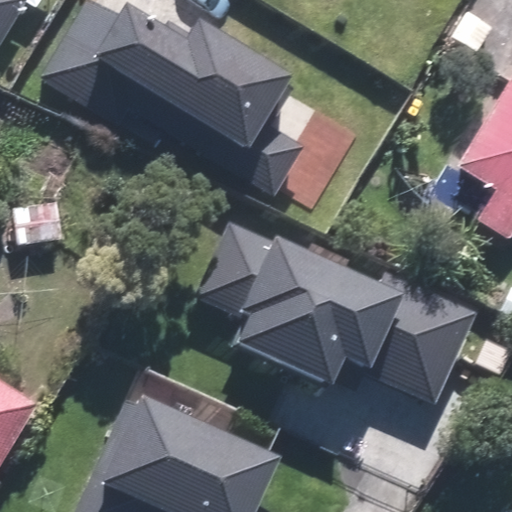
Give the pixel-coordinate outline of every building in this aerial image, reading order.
[(0,0),(0,41),(21,7),(7,0),(0,0)] [(76,8),(28,88),(108,136),(116,122),(263,209),(294,157),(256,134),(277,99),(159,29),(147,49),(76,8)] [(511,66),(443,179),(479,200),(462,228),(498,249),(511,226),(511,66)] [(424,420),(466,325),(372,283),(366,297),(216,231),(182,308),(230,329),(215,362),(311,404),(323,376),(424,420)] [(0,457),(22,420),(0,407),(0,457)] [(244,511),(260,475),(111,413),(69,511),(244,511)]
